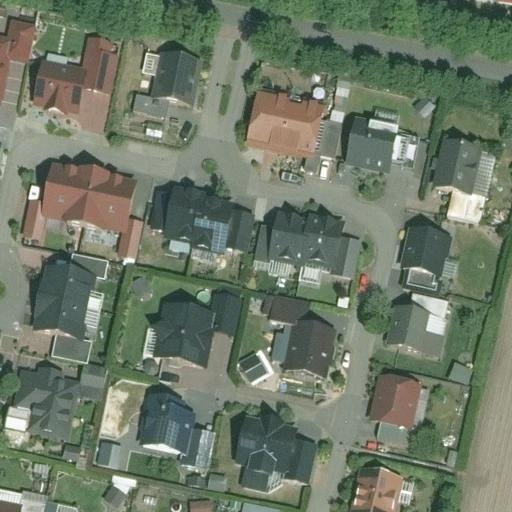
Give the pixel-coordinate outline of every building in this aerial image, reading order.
[(16,53),(0,49),(0,112),(4,113),(16,53)] [(204,65),(161,56),(150,109),(193,118),(204,65)] [(87,74),(37,64),(29,110),(79,119),(87,74)] [(279,87),(328,96),(332,77),(282,68),(279,87)] [(325,110),(253,95),(242,149),(314,164),(325,110)] [(398,134),(350,124),(340,170),(389,180),(398,134)] [(481,154),(447,147),(435,202),(469,209),(481,154)] [(136,182),(52,167),(42,224),(126,239),(136,182)] [(207,200),(162,192),(154,239),(193,246),(192,251),(221,256),(230,208),(207,203),(207,200)] [(235,215),(226,252),(245,256),(253,219),(235,215)] [(344,227),(278,215),(269,263),(336,275),(344,227)] [(454,244),(419,237),(407,292),(443,299),(454,244)] [(343,241),(339,279),(354,281),(358,243),(343,241)] [(82,347),(94,283),(45,274),(33,338),(82,347)] [(232,340),(239,302),(219,299),(213,337),(232,340)] [(446,320),(398,310),(390,351),(437,360),(446,320)] [(204,375),(214,322),(167,313),(157,366),(204,375)] [(333,335),(296,328),(286,382),(323,389),(333,335)] [(66,445),(78,390),(26,379),(19,415),(30,417),(26,437),(66,445)] [(427,390),(380,380),(370,429),(417,438),(427,390)] [(198,417),(144,407),(135,455),(189,465),(198,417)] [(294,435),(245,426),(237,470),(286,479),(294,435)] [(306,487),(313,447),(295,444),(288,484),(306,487)] [(398,511),(405,481),(360,471),(351,511),(398,511)] [(22,511),(23,508),(0,503),(0,511),(22,511)] [(188,505),(188,511),(209,511),(209,503),(188,505)]
